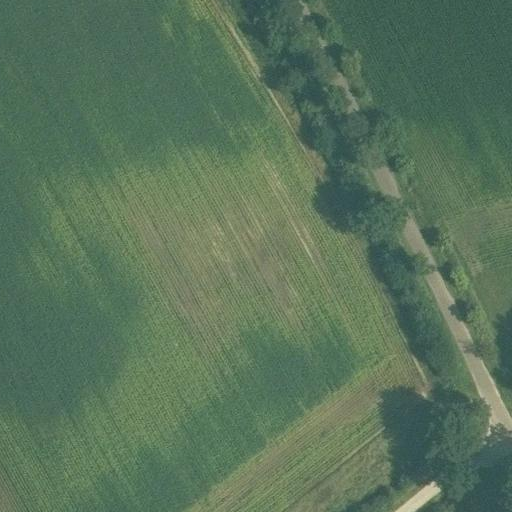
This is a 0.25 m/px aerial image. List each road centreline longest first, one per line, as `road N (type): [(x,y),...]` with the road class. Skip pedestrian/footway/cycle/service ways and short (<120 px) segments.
road 1 (unclassified): [(511,444),(287,0)]
road 2 (unclassified): [(413,511),(511,444)]
